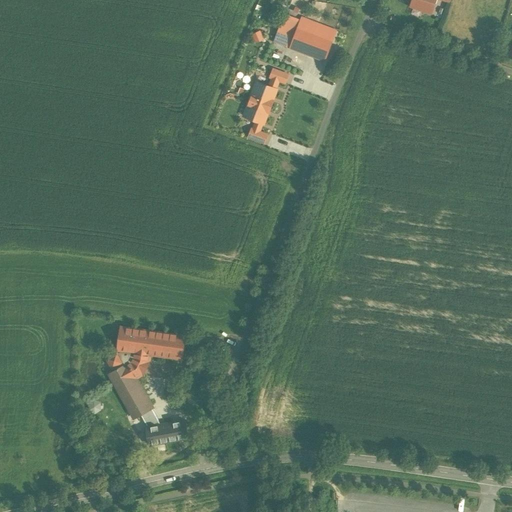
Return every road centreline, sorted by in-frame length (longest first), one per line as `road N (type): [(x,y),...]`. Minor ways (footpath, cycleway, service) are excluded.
road 1 (unclassified): [(200,470),(376,0)]
road 2 (secondary): [(511,483),(307,456),(200,470)]
road 3 (secondary): [(200,470),(29,511)]
